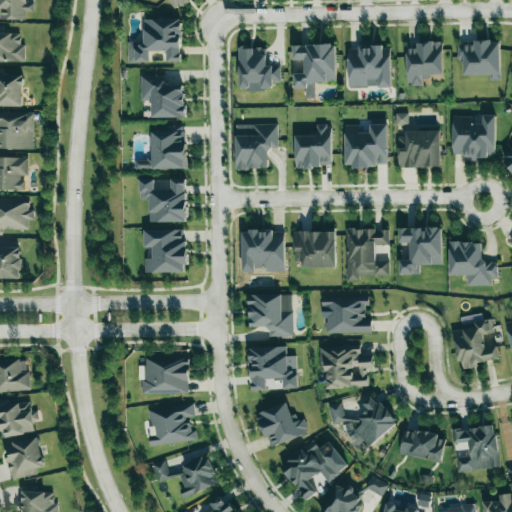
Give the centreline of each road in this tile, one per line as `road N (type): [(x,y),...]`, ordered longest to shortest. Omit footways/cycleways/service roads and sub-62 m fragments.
road 1 (tertiary): [(119,511),(84,414),(73,280),(74,175),(92,0)]
road 2 (residential): [(217,17),(221,379),(236,445),(279,511)]
road 3 (residential): [(217,17),(511,11)]
road 4 (residential): [(218,198),(464,198)]
road 5 (residential): [(451,400),(437,375),(433,335),(425,320),(409,319),(400,329),(400,373),(422,398),(451,400)]
road 6 (residential): [(219,300),(0,303)]
road 7 (residential): [(0,330),(219,328)]
